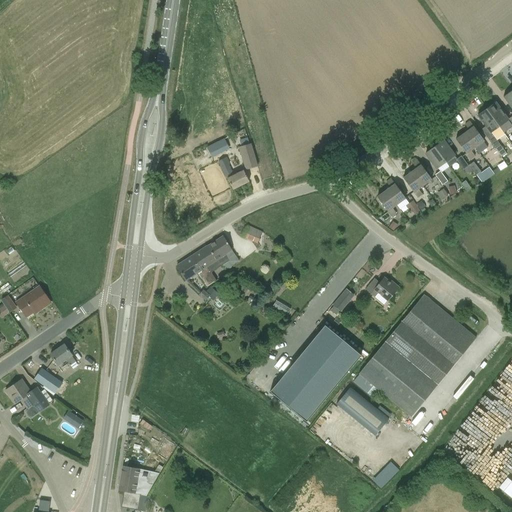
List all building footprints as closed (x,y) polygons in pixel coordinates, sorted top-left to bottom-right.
[(503,97),(511,108),(511,89),(511,90),(511,91),(503,97)] [(485,107),(499,127),(508,120),(495,103),(492,105),(492,104),(486,108),(485,107)] [(499,127),(485,107),(485,108),(480,113),(480,114),(477,116),(490,133),(499,127)] [(483,142),(484,141),(470,121),(465,125),(469,130),(465,133),(475,148),(475,147),(483,142)] [(456,140),(470,160),(475,156),(471,151),(475,148),(465,133),(456,140)] [(224,139),(222,136),(206,144),(207,147),(211,156),(229,148),(224,139)] [(488,139),(495,149),(500,145),(493,136),(488,139)] [(444,140),(435,147),(446,163),(449,167),(457,162),(463,170),(464,170),(466,173),(469,173),(472,171),(461,156),(457,159),(454,156),(455,156),(444,140)] [(257,167),(255,157),(250,143),(243,146),(239,147),(246,170),(257,167)] [(506,154),(500,145),(495,149),(501,157),(506,154)] [(438,168),(446,163),(435,147),(425,154),(437,169),(438,168)] [(218,161),(227,179),(233,190),(249,182),(243,170),(237,173),(235,171),(241,168),(235,157),(229,161),(227,157),(218,161)] [(423,186),(431,180),(417,160),(412,163),(416,169),(412,172),(423,186)] [(481,173),(481,172),(474,162),(469,166),(476,175),(482,183),(494,174),(489,167),(481,173)] [(448,181),(441,173),(440,171),(435,175),(442,185),(448,181)] [(403,178),(417,198),(422,194),(418,189),(423,186),(412,172),(403,178)] [(405,199),(391,179),(386,182),(390,188),(386,191),(397,205),(396,205),(400,210),(409,204),(405,199)] [(448,188),(450,196),(456,194),(454,186),(448,188)] [(448,195),(443,189),(436,194),(441,200),(448,195)] [(391,217),(396,213),(392,208),(396,205),(397,205),(386,191),(377,197),(391,217)] [(420,211),(417,206),(413,201),(406,206),(410,212),(412,211),(415,215),(420,211)] [(422,202),(417,206),(420,211),(426,207),(422,202)] [(394,231),(398,225),(393,222),(389,227),(394,231)] [(243,236),(252,240),(258,243),(262,232),(247,226),(243,236)] [(232,250),(233,250),(223,236),(207,246),(216,261),(218,260),(222,266),(230,270),(233,265),(239,261),(236,257),(232,250)] [(177,266),(186,280),(197,273),(197,274),(207,288),(217,281),(211,273),(222,266),(218,260),(216,261),(207,246),(177,266)] [(285,249),(282,251),(289,262),(292,260),(288,254),(290,253),(287,249),(285,250),(285,249)] [(375,279),(366,290),(375,297),(378,293),(388,300),(398,288),(391,282),(390,283),(384,278),(380,283),(375,279)] [(269,293),(274,289),(270,283),(265,287),(269,293)] [(51,303),(39,286),(16,303),(26,317),(40,308),(41,310),(51,303)] [(203,290),(200,294),(199,294),(206,300),(209,296),(203,290)] [(341,312),(351,300),(343,293),(333,305),(341,312)] [(8,295),(1,300),(4,304),(9,312),(10,312),(16,308),(8,295)] [(366,392),(372,385),(411,417),(437,385),(476,338),(475,337),(474,337),(469,332),(468,331),(461,326),(460,325),(454,320),(454,319),(453,319),(446,313),(445,313),(439,307),(430,300),(424,296),(425,295),(424,295),(358,373),(359,374),(353,381),(366,392)] [(255,299),(249,305),(252,307),(258,302),(255,299)] [(288,315),(292,308),(277,300),(273,307),(288,315)] [(9,312),(4,304),(0,307),(0,317),(1,318),(9,312)] [(271,393),(308,423),(363,357),(327,327),(271,393)] [(50,355),(57,365),(65,360),(70,366),(76,362),(71,356),(72,355),(64,345),(50,355)] [(35,378),(48,388),(46,389),(53,394),(61,384),(41,369),(35,378)] [(511,374),(492,401),(511,416),(511,374)] [(33,405),(39,413),(50,405),(37,387),(30,392),(22,379),(5,391),(15,404),(21,400),(27,409),(33,405)] [(388,419),(377,409),(350,388),(337,404),(375,436),(389,419),(388,419)] [(52,400),(45,390),(41,392),(48,403),(52,400)] [(64,419),(78,429),(83,421),(69,411),(64,419)] [(374,480),(383,488),(401,469),(392,461),(374,480)] [(163,468),(159,465),(154,472),(159,474),(163,468)] [(154,472),(140,469),(123,466),(119,488),(119,490),(124,491),(132,493),(141,495),(147,496),(159,474),(154,472)] [(511,480),(503,473),(494,483),(511,497),(511,496),(511,480)] [(141,495),(132,493),(124,491),(121,508),(129,509),(138,510),(141,495)] [(42,508),(49,509),(50,502),(43,501),(42,508)]
